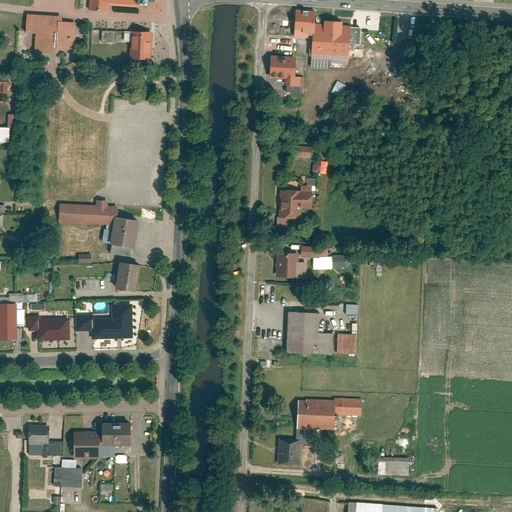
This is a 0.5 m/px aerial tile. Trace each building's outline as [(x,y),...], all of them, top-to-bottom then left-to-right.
[(89,0),(89,12),(111,13),(111,7),(140,9),(140,5),(152,5),(152,0),(89,0)] [(317,11),(297,10),(295,37),(313,38),(312,59),(349,62),(351,28),(316,25),(317,11)] [(67,15),(31,13),(30,32),(39,32),(38,53),(56,54),(56,49),(79,50),(81,21),(67,21),(67,15)] [(152,32),(103,32),(103,45),(130,45),(130,61),(151,61),(152,32)] [(300,56),(274,56),(274,77),(290,77),(290,86),(300,86),(300,56)] [(0,77),(0,87),(2,87),(13,87),(13,78),(0,77)] [(11,113),(10,125),(19,125),(19,113),(11,113)] [(0,143),(12,144),(12,127),(0,126),(0,143)] [(297,145),(296,155),(313,156),(314,146),(297,145)] [(283,189),(282,217),(306,218),(306,207),(318,207),(319,190),(283,189)] [(120,225),(121,215),(127,213),(120,206),(113,205),(113,199),(95,198),(95,203),(64,202),(63,222),(120,225)] [(115,252),(135,255),(137,246),(141,247),(145,219),(121,215),(120,225),(115,252)] [(303,253),(303,256),(330,257),(331,246),(304,245),(303,253)] [(279,276),(302,277),(303,256),(303,253),(280,252),(279,276)] [(82,263),(95,263),(95,254),(82,254),(82,263)] [(335,256),(336,267),(350,266),(349,255),(335,256)] [(145,264),(123,261),(118,289),(140,292),(145,264)] [(20,302),(0,302),(1,331),(1,339),(20,339),(20,302)] [(347,304),(347,314),(359,314),(359,305),(347,304)] [(134,338),(133,305),(114,306),(114,319),(108,319),(105,315),(76,316),(76,332),(94,332),(94,339),(134,338)] [(294,310),(291,352),(335,354),(336,332),(324,332),(325,311),(294,310)] [(40,340),(73,339),(72,319),(41,320),(41,317),(29,317),(30,331),(40,330),(40,340)] [(361,334),(342,333),(341,354),(360,355),(361,334)] [(302,397),(301,428),(338,430),(339,413),(340,399),(302,397)] [(340,399),(339,413),(365,415),(366,398),(340,397),(340,399)] [(103,432),(74,433),(75,460),(105,459),(105,448),(134,447),(133,423),(102,424),(103,432)] [(50,425),(29,425),(30,455),(44,455),(44,458),(65,458),(65,436),(50,436),(50,425)] [(283,437),(282,464),(307,465),(308,438),(283,437)] [(387,457),(387,475),(410,475),(410,457),(387,457)] [(77,461),(63,461),(63,468),(55,468),(54,488),(83,489),(84,470),(77,469),(77,461)] [(351,501),(350,511),(441,511),(442,508),(351,501)]
